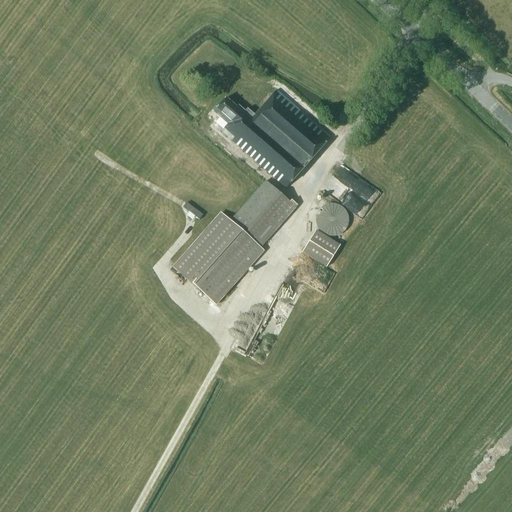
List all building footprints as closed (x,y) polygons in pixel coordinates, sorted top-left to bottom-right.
[(226,99),(214,113),(228,125),(225,128),(236,137),(233,141),(286,188),(332,137),(278,89),(254,116),(247,109),(245,112),(238,107),(236,109),(226,99)] [(220,213),(173,267),(217,306),(264,252),(260,248),(296,208),(264,181),(229,221),(220,213)] [(203,216),(198,212),(186,203),(183,208),(196,218),(199,220),(203,216)] [(331,236),(337,236),(342,234),(345,230),(348,225),(349,220),(348,215),(345,211),(341,207),(335,205),(330,205),(325,207),(321,211),(318,216),(317,221),(318,227),(321,231),(326,235),(331,236)] [(315,231),(302,253),(326,268),(339,245),(315,231)]
